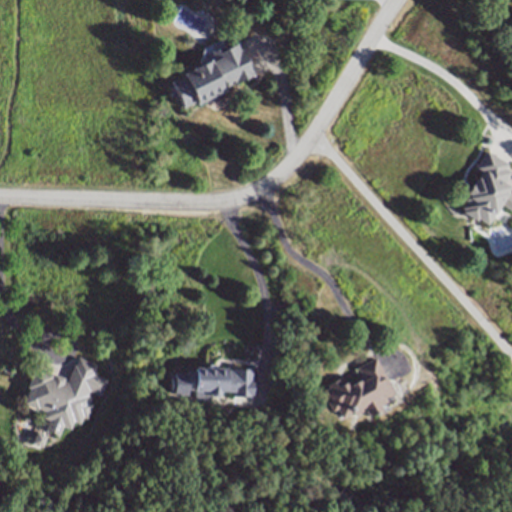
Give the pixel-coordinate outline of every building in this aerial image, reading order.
[(168,79),(210,58),(210,60),(214,58),(210,49),(221,44),(222,47),(237,40),(253,74),(252,78),(239,82),(235,81),(223,87),(224,89),(196,103),(195,100),(181,107),(168,79)] [(485,149),(507,163),(503,169),(509,172),(503,181),(508,185),(505,190),(511,194),(511,205),(510,209),(500,202),(486,224),(476,218),(474,221),(461,213),(463,211),(459,208),(464,202),(463,201),(468,194),(465,192),(476,176),(479,178),(482,172),(474,167),(485,149)] [(34,364),(45,369),(64,376),(62,380),(66,381),(73,364),(75,365),(78,356),(96,363),(78,409),(80,410),(76,421),(74,420),(71,429),(62,426),(58,435),(44,429),(48,419),(42,417),(45,409),(37,406),(36,407),(23,402),(29,387),(26,386),(34,364)] [(320,390),(327,387),(325,384),(338,378),(340,383),(346,380),(347,383),(357,379),(358,381),(361,380),(354,365),(373,356),(385,382),(388,381),(393,392),(389,394),(393,400),(385,404),(388,410),(380,413),(379,410),(366,417),(362,409),(351,414),(350,411),(338,416),(334,408),(329,410),(320,390)] [(252,367),(251,377),(253,378),(252,396),(233,395),(233,392),(221,392),(216,397),(212,396),(207,392),(195,391),(195,388),(186,388),(187,370),(194,370),(194,366),(232,369),(232,366),(252,367)]
